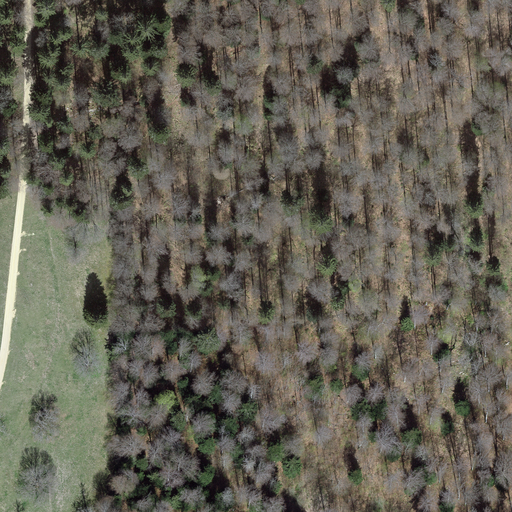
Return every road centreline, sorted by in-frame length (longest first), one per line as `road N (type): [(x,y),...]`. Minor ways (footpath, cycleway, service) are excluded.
road 1 (track): [(0,371),(23,178)]
road 2 (track): [(23,178),(28,0)]
